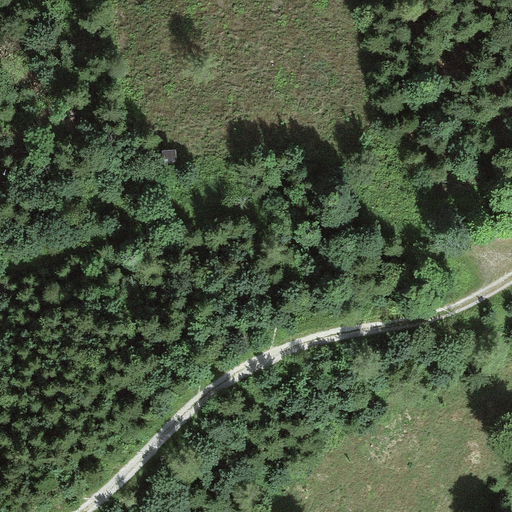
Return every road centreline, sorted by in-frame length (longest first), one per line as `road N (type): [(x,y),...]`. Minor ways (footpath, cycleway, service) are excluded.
road 1 (track): [(0,268),(170,215),(218,209),(266,211),(511,262)]
road 2 (track): [(80,511),(239,373),(293,350),(430,317),(511,276)]
